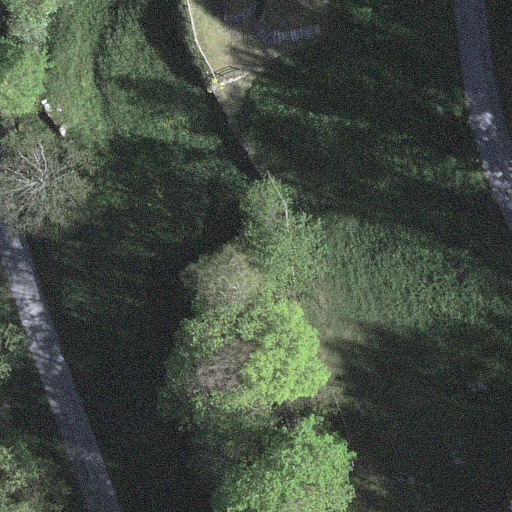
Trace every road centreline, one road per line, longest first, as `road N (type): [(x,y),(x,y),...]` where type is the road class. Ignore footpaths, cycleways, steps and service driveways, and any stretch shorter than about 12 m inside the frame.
road 1 (unclassified): [(107,511),(27,293),(0,182)]
road 2 (unclassified): [(470,0),(480,91),(511,192)]
